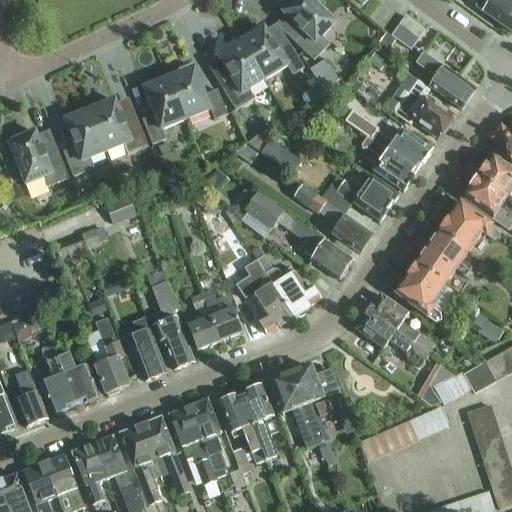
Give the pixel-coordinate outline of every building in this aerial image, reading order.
[(294,0),(290,4),(292,6),(282,16),(303,36),(294,45),(314,64),(329,48),(321,40),(335,26),(307,0),(294,0)] [(482,0),(476,10),(511,36),(511,34),(511,0),(482,0)] [(405,20),(399,28),(418,42),(425,33),(405,20)] [(418,42),(399,28),(391,39),(411,53),(418,42)] [(253,35),(239,43),(264,84),(287,70),(292,79),(304,71),(290,49),(279,56),(264,31),(254,37),(253,35)] [(386,56),(395,43),(387,37),(378,49),(386,56)] [(264,84),(239,43),(225,52),(227,54),(217,59),(233,84),(221,91),(235,114),(255,102),(249,93),(264,84)] [(436,80),(429,90),(461,114),(476,93),(424,55),(416,66),(436,80)] [(386,66),(375,57),(368,65),(380,74),(386,66)] [(326,62),(310,72),(322,93),(339,83),(326,62)] [(180,77),(169,82),(186,123),(210,113),(214,123),(227,118),(217,93),(205,98),(193,69),(179,75),(180,77)] [(186,123),(169,82),(158,86),(157,84),(143,89),(154,118),(142,123),(152,148),(166,143),(162,133),(186,123)] [(428,103),(429,103),(425,100),(431,93),(419,84),(403,106),(400,107),(395,113),(396,116),(395,117),(411,128),(412,126),(424,134),(426,131),(439,141),(442,137),(446,136),(451,129),(450,125),(453,121),(428,103)] [(104,105),(89,111),(106,155),(123,149),(127,158),(148,150),(138,125),(125,130),(115,103),(105,107),(104,105)] [(304,125),(314,134),(327,118),(317,109),(304,125)] [(106,155),(89,111),(74,117),(75,120),(64,124),(75,150),(63,155),(73,180),(94,172),(90,162),(106,155)] [(360,123),(355,130),(373,142),(419,174),(432,155),(402,134),(393,146),(360,123)] [(511,135),(500,127),(490,142),(502,151),(501,151),(502,152),(503,156),(502,157),(503,157),(499,163),(511,171),(511,135)] [(373,142),(355,130),(354,132),(369,143),(364,151),(381,163),(373,175),(403,196),(419,174),(373,142)] [(7,144),(25,188),(44,181),(47,190),(68,182),(58,157),(46,162),(35,135),(22,141),(21,138),(7,144)] [(246,149),(257,157),(258,155),(291,179),(301,165),(262,137),(260,138),(247,147),(246,149)] [(168,147),(159,150),(162,159),(171,155),(168,147)] [(257,157),(246,149),(235,157),(251,167),(257,157)] [(511,171),(499,163),(493,159),(478,180),(507,201),(511,193),(511,171)] [(353,206),(380,226),(399,199),(372,180),(360,195),(344,184),(336,194),(353,206)] [(499,212),(507,201),(478,180),(463,202),(508,234),(511,227),(511,225),(504,220),(506,216),(499,212)] [(192,207),(183,183),(165,189),(174,213),(192,207)] [(332,238),(338,242),(360,257),(373,239),(326,206),(302,189),(294,200),(318,217),(319,215),(339,229),(332,238)] [(353,263),(333,249),(304,229),(284,216),(257,196),(245,213),(272,232),(277,226),(317,255),(311,263),(339,283),(341,281),(345,279),(348,275),(348,271),(353,263)] [(103,209),(110,228),(132,220),(125,201),(103,209)] [(205,208),(204,213),(207,217),(215,218),(218,215),(219,210),(216,206),(208,205),(205,208)] [(441,233),(439,236),(468,256),(482,237),(483,236),(493,243),(500,242),(499,235),(500,234),(460,206),(447,224),(446,223),(439,232),(441,233)] [(439,236),(415,270),(444,290),(445,289),(456,273),(466,280),(472,272),(462,265),(468,256),(439,236)] [(56,248),(61,262),(85,252),(79,238),(56,248)] [(230,256),(219,260),(222,268),(233,264),(230,256)] [(264,259),(257,263),(295,321),(298,319),(301,320),(305,317),(306,314),(309,312),(308,311),(320,303),(319,301),(320,299),(317,294),(315,294),(312,290),(306,293),(292,271),(282,277),(279,273),(273,272),(264,259)] [(60,269),(68,290),(75,287),(67,266),(60,269)] [(444,290),(415,270),(414,270),(413,269),(406,279),(408,280),(395,298),(435,326),(442,324),(441,317),(455,296),(445,289),(444,290)] [(101,291),(106,302),(134,292),(130,280),(101,291)] [(164,286),(152,291),(150,292),(161,320),(150,324),(159,346),(163,344),(175,373),(194,366),(173,315),(177,314),(165,286),(164,286)] [(258,324),(267,337),(279,330),(279,331),(283,329),(286,329),(290,327),(291,324),(295,321),(274,289),(252,303),(264,320),(258,324)] [(212,294),(202,298),(220,345),(242,336),(233,312),(219,318),(214,306),(217,305),(212,294)] [(220,345),(202,298),(191,302),(195,313),(198,312),(202,324),(188,330),(197,354),(220,345)] [(380,298),(368,315),(427,358),(434,349),(402,326),(408,318),(380,298)] [(102,303),(91,307),(96,318),(106,313),(102,303)] [(46,334),(38,314),(27,319),(35,338),(46,334)] [(427,358),(368,315),(356,333),(384,353),(390,344),(406,356),(408,363),(419,371),(428,358),(427,358)] [(505,334),(487,324),(488,322),(477,315),(471,326),(480,331),(479,334),(498,345),(505,334)] [(108,397),(109,399),(119,395),(118,393),(129,389),(119,362),(124,361),(119,348),(109,322),(96,327),(111,364),(95,370),(106,398),(108,397)] [(132,326),(137,338),(128,341),(145,385),(166,377),(145,322),(132,326)] [(17,341),(12,326),(0,330),(0,337),(3,346),(17,341)] [(56,359),(52,347),(41,351),(45,364),(56,359)] [(511,350),(503,356),(511,370),(511,350)] [(77,355),(82,367),(92,364),(88,351),(77,355)] [(68,355),(56,359),(76,410),(87,405),(90,406),(95,405),(96,402),(100,400),(91,378),(93,377),(91,372),(89,372),(87,369),(76,374),(68,355)] [(511,370),(503,356),(494,361),(504,380),(511,375),(511,370)] [(76,410),(56,359),(45,364),(53,383),(41,387),(42,391),(40,391),(42,397),(45,396),(53,418),(57,417),(60,418),(64,417),(66,414),(76,410)] [(494,361),(484,367),(494,386),(504,380),(494,361)] [(484,367),(474,372),(484,391),(494,386),(484,367)] [(301,374),(291,378),(318,449),(329,444),(321,423),(332,419),(327,404),(324,405),(323,402),(335,397),(326,374),(314,378),(311,370),(308,371),(304,371),(301,374)] [(430,390),(432,391),(454,379),(441,370),(430,390)] [(464,378),(472,393),(474,397),(484,391),(474,372),(464,378)] [(48,423),(29,374),(15,379),(24,400),(15,403),(27,431),(48,423)] [(462,375),(453,381),(463,398),(472,393),(464,378),(462,375)] [(318,449),(291,378),(281,382),(276,382),(273,385),(270,386),(282,418),(292,414),(307,453),(318,449)] [(463,398),(453,381),(443,386),(453,404),(463,398)] [(0,441),(5,440),(6,437),(9,435),(18,431),(0,385),(0,441)] [(249,394),(240,398),(266,464),(276,460),(268,440),(279,436),(261,390),(257,391),(253,391),(249,394)] [(266,464),(240,398),(231,401),(227,401),(224,404),(219,406),(231,438),(242,433),(255,468),(266,464)] [(208,403),(190,410),(197,429),(195,429),(215,482),(216,482),(225,478),(223,472),(226,471),(214,439),(221,436),(208,403)] [(467,417),(471,427),(494,420),(490,409),(467,417)] [(197,429),(190,410),(169,419),(182,452),(188,449),(203,490),(217,484),(216,482),(215,482),(195,429),(197,429)] [(436,413),(426,417),(434,436),(444,432),(436,413)] [(426,417),(417,421),(425,440),(434,436),(426,417)] [(471,427),(474,438),(497,431),(494,420),(471,427)] [(417,421),(407,425),(415,444),(425,440),(417,421)] [(161,422),(141,430),(158,473),(166,470),(178,500),(190,495),(161,422)] [(407,425),(398,429),(406,448),(415,444),(407,425)] [(398,429),(388,433),(396,452),(406,448),(398,429)] [(141,490),(137,492),(145,511),(163,511),(152,483),(161,479),(158,473),(141,430),(120,438),(141,490)] [(474,438),(478,449),(501,441),(497,431),(474,438)] [(388,433),(378,438),(387,457),(396,452),(388,433)] [(378,438),(369,442),(377,461),(387,457),(378,438)] [(93,449),(106,483),(115,480),(127,511),(145,511),(137,492),(136,493),(132,490),(113,441),(93,449)] [(478,449),(481,459),(504,452),(501,441),(478,449)] [(377,461),(369,442),(359,446),(367,465),(377,461)] [(318,449),(324,464),(335,460),(329,444),(318,449)] [(98,486),(106,483),(93,449),(72,457),(93,509),(105,504),(98,486)] [(481,459),(485,470),(508,463),(504,452),(481,459)] [(65,459),(44,467),(57,500),(67,497),(72,511),(80,511),(85,510),(65,459)] [(485,470),(488,481),(511,473),(508,463),(485,470)] [(57,500),(44,467),(24,475),(37,511),(50,511),(47,504),(57,500)] [(488,481),(492,491),(511,484),(511,475),(511,473),(488,481)] [(29,511),(16,478),(0,484),(0,488),(9,511),(29,511)] [(511,484),(492,491),(495,502),(511,496),(511,484)] [(9,511),(0,488),(0,511),(9,511)] [(494,511),(489,495),(479,498),(483,511),(494,511)] [(511,496),(495,502),(498,511),(501,511),(511,508),(511,496)] [(483,511),(479,498),(469,501),(472,511),(483,511)] [(472,511),(469,501),(459,505),(461,511),(472,511)]
